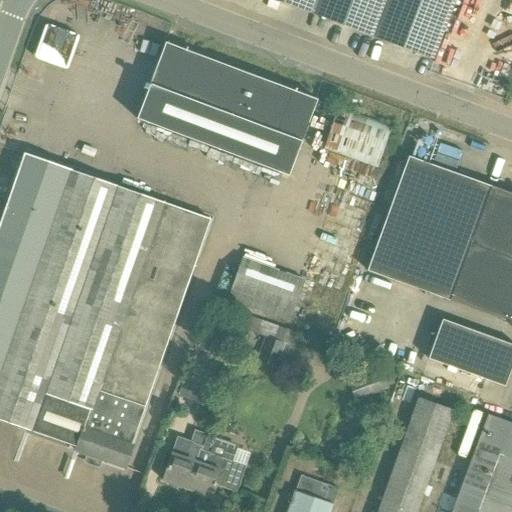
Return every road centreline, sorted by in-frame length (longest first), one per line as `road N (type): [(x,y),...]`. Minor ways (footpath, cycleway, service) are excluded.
road 1 (unclassified): [(27,511),(0,502),(0,35),(11,0)]
road 2 (unclassified): [(511,129),(167,0)]
